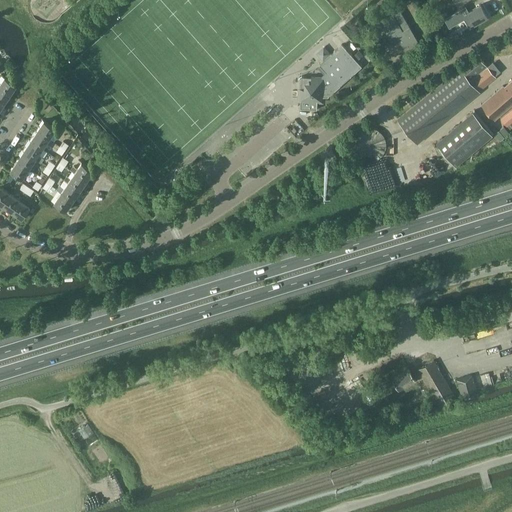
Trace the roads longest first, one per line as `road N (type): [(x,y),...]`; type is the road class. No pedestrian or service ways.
road 1 (motorway): [(511,192),(0,350)]
road 2 (motorway): [(0,376),(511,218)]
road 3 (unclassified): [(22,399),(45,409),(511,267)]
road 4 (residential): [(511,20),(350,116),(187,228),(103,253),(64,250)]
road 5 (track): [(341,511),(511,459)]
